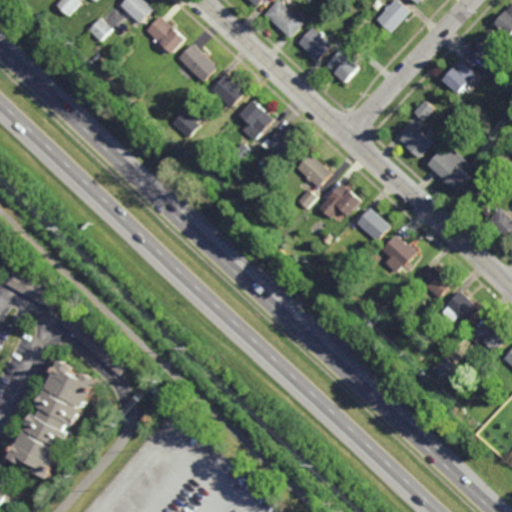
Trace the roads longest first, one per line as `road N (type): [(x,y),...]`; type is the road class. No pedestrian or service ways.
road 1 (motorway): [(495,511),(0,49)]
road 2 (motorway): [(0,104),(437,511)]
road 3 (residential): [(511,287),(203,0)]
road 4 (residential): [(473,0),(349,136)]
road 5 (residential): [(0,308),(7,294),(51,325),(0,419)]
